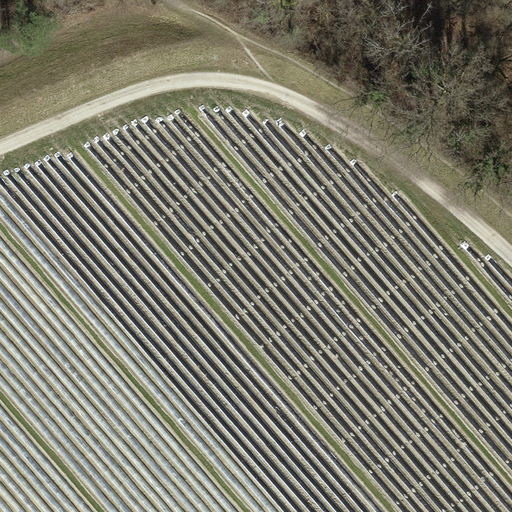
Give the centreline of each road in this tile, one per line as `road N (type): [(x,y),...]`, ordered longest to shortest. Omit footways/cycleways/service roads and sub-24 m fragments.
road 1 (track): [(0,146),(172,81),(278,91)]
road 2 (track): [(278,91),(423,177),(511,257)]
